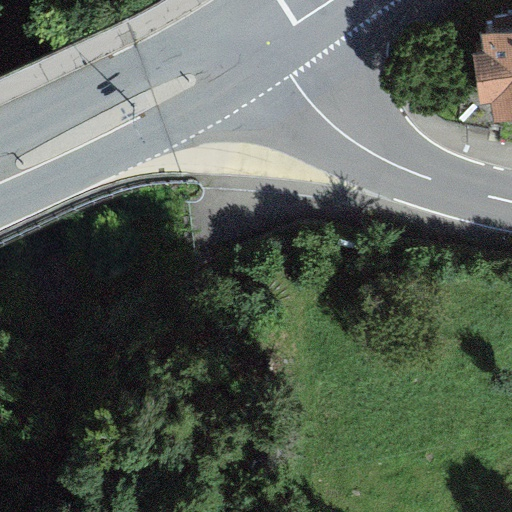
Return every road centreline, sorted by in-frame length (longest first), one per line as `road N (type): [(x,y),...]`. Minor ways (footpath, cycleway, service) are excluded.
road 1 (tertiary): [(265,43),(341,137),(402,169),(511,202)]
road 2 (secondary): [(265,43),(0,183)]
